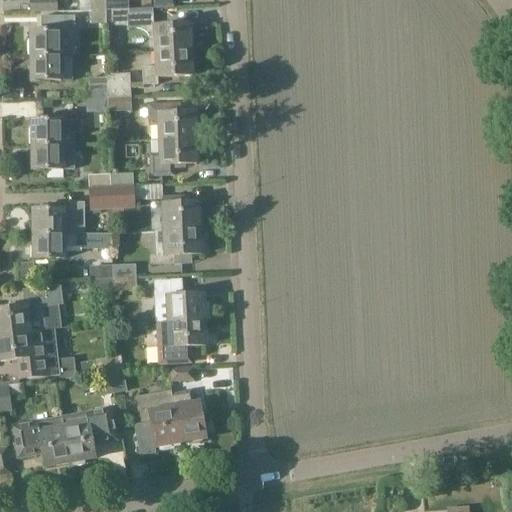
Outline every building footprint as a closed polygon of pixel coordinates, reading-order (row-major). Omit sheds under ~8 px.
[(39,0),(30,1),(31,14),(57,13),(57,0),(39,0)] [(90,0),(91,2),(80,3),(81,13),(105,12),(104,0),(90,0)] [(128,0),(104,0),(105,12),(128,12),(128,0)] [(66,28),(93,27),(93,26),(105,26),(105,12),(81,13),(65,13),(66,28)] [(105,12),(105,26),(127,25),(127,32),(133,30),(136,30),(139,31),(142,32),(146,34),(148,37),(149,40),(153,39),(154,54),(190,53),(188,27),(153,29),(153,15),(128,16),(128,12),(105,12)] [(30,34),(30,58),(60,58),(60,46),(79,46),(79,33),(30,34)] [(141,70),(142,87),(158,86),(157,80),(191,79),(190,53),(154,54),(154,69),(141,70)] [(31,59),(31,88),(76,87),(76,57),(60,58),(31,59)] [(128,76),(107,77),(108,101),(130,100),(128,76)] [(88,88),(85,88),(86,102),(108,101),(107,77),(105,77),(105,80),(88,80),(88,88)] [(130,100),(108,101),(108,113),(130,112),(130,100)] [(86,102),(87,114),(108,113),(108,101),(86,102)] [(148,128),(158,128),(159,143),(194,141),(193,115),(173,116),(173,107),(147,108),(148,128)] [(81,122),(31,123),(31,148),(74,147),(73,136),(82,135),(81,122)] [(171,176),(171,168),(196,166),(194,141),(159,143),(159,157),(150,158),(151,177),(171,176)] [(74,172),(74,147),(31,148),(32,172),(74,172)] [(110,176),(111,189),(132,187),(131,175),(110,176)] [(89,178),(89,190),(111,189),(110,176),(89,178)] [(132,187),(111,189),(111,202),(133,201),(133,202),(162,200),(161,198),(161,186),(132,187)] [(90,203),(111,202),(111,189),(89,190),(90,203)] [(161,198),(162,200),(162,207),(163,233),(199,231),(198,205),(177,206),(177,198),(161,198)] [(33,212),(33,237),(83,235),(83,205),(71,205),(71,211),(33,212)] [(163,233),(153,233),(155,259),(173,258),(173,267),(191,266),(190,257),(200,257),(199,231),(163,233)] [(63,248),(74,248),(74,249),(111,248),(111,235),(83,235),(33,237),(33,261),(63,261),(63,248)] [(112,268),(112,281),(135,280),(134,267),(112,268)] [(89,282),(112,281),(112,268),(89,269),(89,282)] [(113,294),(135,293),(135,280),(112,281),(113,294)] [(90,295),(113,294),(112,281),(89,282),(90,295)] [(180,282),(154,283),(156,324),(168,323),(168,324),(204,322),(204,321),(209,321),(208,304),(203,304),(202,297),(181,298),(180,282)] [(0,312),(0,338),(30,335),(45,333),(42,307),(0,312)] [(168,323),(156,324),(159,366),(185,365),(184,349),(205,348),(204,322),(168,324),(168,323)] [(0,364),(25,361),(27,381),(59,378),(54,332),(45,333),(30,335),(0,338),(0,364)] [(82,365),(84,376),(96,373),(97,376),(109,374),(122,371),(119,358),(93,363),(94,363),(82,365)] [(193,382),(192,370),(169,370),(169,383),(193,382)] [(109,374),(114,395),(126,393),(122,371),(109,374)] [(101,398),(114,395),(109,374),(97,376),(101,398)] [(0,388),(0,414),(12,412),(7,387),(0,388)] [(142,425),(149,424),(154,450),(180,445),(173,409),(171,396),(170,393),(137,400),(142,425)] [(191,393),(171,396),(173,409),(180,445),(205,441),(199,405),(193,406),(191,393)] [(62,430),(69,465),(94,460),(86,416),(75,417),(76,427),(62,430)] [(16,462),(42,457),(44,470),(69,465),(62,430),(61,418),(9,427),(16,462)] [(5,449),(0,450),(0,477),(10,476),(5,449)] [(384,486),(383,499),(391,500),(392,486),(384,486)]
